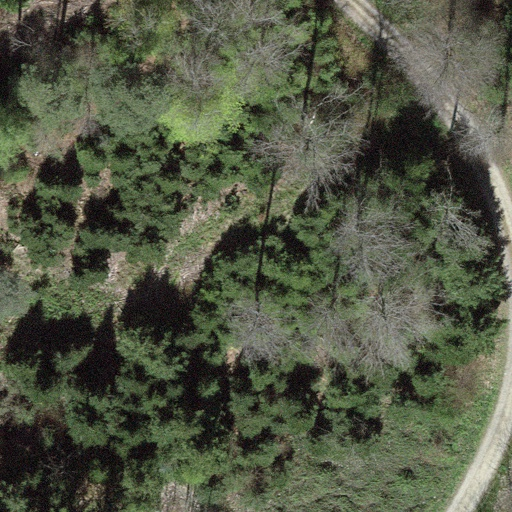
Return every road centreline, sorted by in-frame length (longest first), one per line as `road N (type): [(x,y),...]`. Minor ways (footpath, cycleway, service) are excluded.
road 1 (track): [(341,0),(459,125),(511,217)]
road 2 (track): [(511,378),(447,511)]
